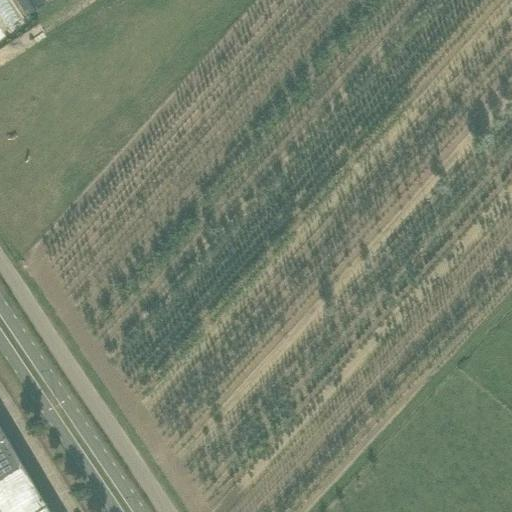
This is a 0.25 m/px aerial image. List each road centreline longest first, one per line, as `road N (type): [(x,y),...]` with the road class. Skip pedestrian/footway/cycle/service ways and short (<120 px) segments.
road 1 (unclassified): [(172,511),(0,251)]
road 2 (secondary): [(138,511),(0,304)]
road 3 (secondary): [(0,340),(110,511)]
